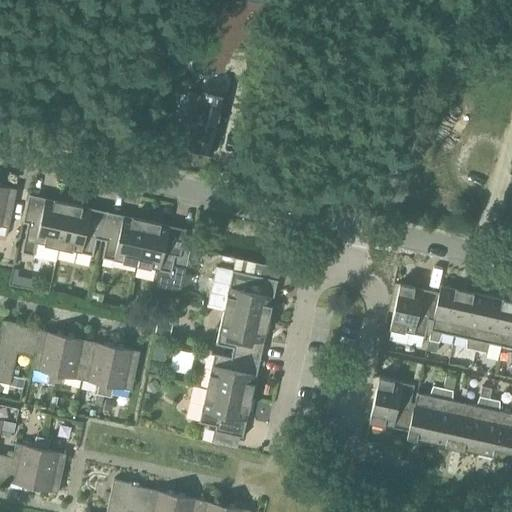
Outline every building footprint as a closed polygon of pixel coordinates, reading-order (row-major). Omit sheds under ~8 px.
[(193,121),(193,125),(187,148),(211,154),(219,124),(218,124),(220,114),(224,97),(201,92),(200,95),(189,92),(189,95),(183,119),(193,121)] [(0,186),(0,227),(8,229),(16,190),(0,186)] [(21,254),(34,256),(55,261),(58,250),(68,203),(67,203),(67,204),(29,195),(30,195),(28,194),(22,224),(23,224),(23,223),(27,224),(21,254)] [(68,203),(58,250),(59,249),(91,256),(91,257),(92,257),(96,240),(100,241),(101,242),(107,212),(106,212),(68,204),(69,203),(68,203)] [(107,212),(101,242),(101,241),(106,242),(102,259),(103,260),(103,259),(136,266),(135,267),(136,267),(146,220),(145,221),(108,213),(108,212),(107,212)] [(146,220),(136,267),(137,267),(137,266),(169,273),(169,274),(170,275),(174,257),(178,258),(178,259),(179,259),(186,229),(185,229),(184,230),(147,221),(147,220),(146,220)] [(280,269),(235,259),(232,271),(229,286),(213,282),(207,306),(206,307),(222,310),(222,311),(269,321),(269,320),(268,320),(277,282),(280,269)] [(432,321),(438,293),(400,285),(401,284),(399,284),(389,330),(390,331),(390,330),(423,337),(423,338),(424,338),(428,320),(432,321)] [(438,293),(432,321),(430,331),(426,351),(436,353),(438,343),(442,334),(453,336),(453,337),(454,337),(464,291),(464,290),(463,291),(441,286),(440,285),(438,293)] [(464,291),(454,337),(455,337),(466,339),(465,349),(475,351),(488,296),(487,296),(465,292),(465,291),(464,291)] [(488,296),(475,351),(485,354),(489,344),(500,347),(501,348),(511,301),(510,301),(510,302),(488,297),(488,296)] [(511,301),(501,348),(501,347),(511,349),(511,301),(511,302),(511,301)] [(269,321),(222,311),(223,311),(216,344),(215,344),(215,345),(233,349),(232,353),(231,353),(260,360),(260,359),(268,321),(269,321)] [(34,356),(39,331),(20,327),(20,325),(2,321),(0,330),(0,361),(14,365),(16,352),(34,356)] [(39,331),(34,356),(31,370),(49,374),(47,384),(54,386),(65,336),(39,331)] [(81,381),(89,342),(65,336),(54,386),(61,387),(63,377),(81,381)] [(114,347),(89,342),(81,381),(98,385),(96,395),(103,396),(114,347)] [(114,347),(103,396),(110,398),(112,388),(131,391),(139,352),(114,347)] [(205,388),(205,389),(252,399),(252,398),(251,398),(259,360),(260,360),(231,353),(231,354),(230,358),(213,354),(212,356),(213,356),(206,388),(205,388)] [(0,383),(9,385),(14,365),(0,361),(0,383)] [(407,431),(414,403),(410,402),(414,385),(413,384),(412,385),(380,378),(380,377),(379,377),(368,424),(369,424),(370,423),(407,431)] [(416,393),(414,403),(407,431),(406,439),(407,440),(407,439),(429,444),(429,445),(430,445),(442,389),(432,387),(429,396),(417,394),(417,393),(416,393)] [(477,455),(489,399),(491,389),(481,387),(479,397),(475,407),(464,404),(464,403),(453,450),(454,450),(454,449),(476,454),(476,455),(477,455)] [(252,400),(252,399),(205,389),(206,389),(199,422),(198,422),(197,423),(215,427),(214,431),(213,432),(243,439),(243,437),(242,437),(251,399),(252,400)] [(453,450),(464,403),(463,403),(463,404),(452,401),(452,391),(442,389),(430,445),(431,445),(431,444),(453,449),(453,450)] [(500,460),(511,414),(510,413),(510,414),(499,412),(499,402),(489,399),(477,455),(478,454),(500,459),(500,460)] [(511,414),(500,460),(501,460),(511,461),(511,414),(511,415),(511,414)] [(7,483),(32,488),(42,439),(35,437),(33,448),(15,444),(12,458),(7,483)] [(49,440),(42,439),(32,488),(57,494),(65,455),(47,451),(49,440)] [(0,455),(0,481),(7,483),(12,458),(0,455)] [(131,511),(145,511),(150,490),(131,486),(131,484),(113,480),(106,511),(127,511),(131,511)] [(171,511),(176,495),(150,490),(145,511),(171,511)] [(197,511),(200,501),(176,495),(171,511),(197,511)] [(223,511),(224,506),(200,501),(197,511),(223,511)]
